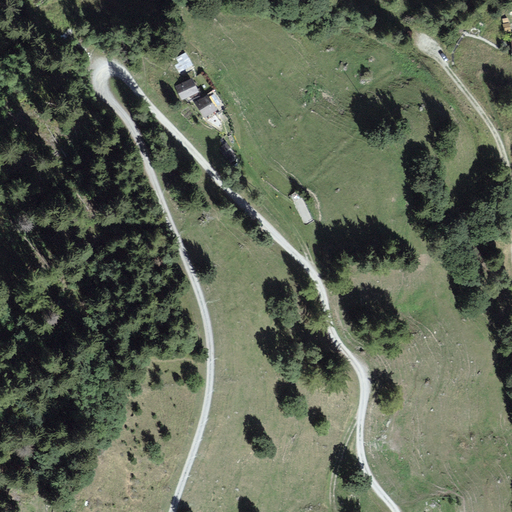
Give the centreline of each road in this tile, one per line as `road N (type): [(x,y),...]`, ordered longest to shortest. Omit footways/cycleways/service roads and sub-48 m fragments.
road 1 (track): [(396,511),(361,456),(364,384),(334,338),(312,272),(113,68),(101,74),(102,89),(140,143),(208,326),(204,415),(172,511)]
road 2 (track): [(511,180),(498,137),(431,46)]
